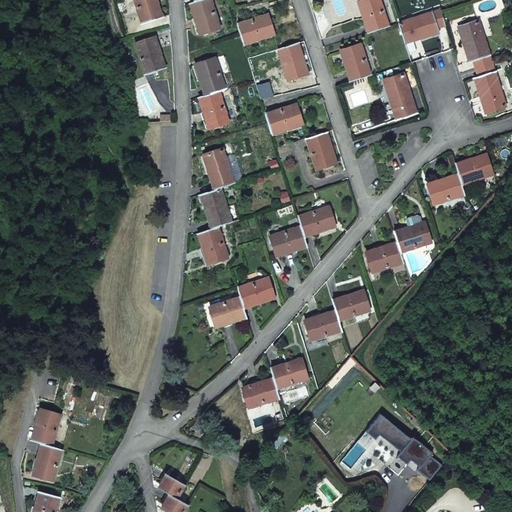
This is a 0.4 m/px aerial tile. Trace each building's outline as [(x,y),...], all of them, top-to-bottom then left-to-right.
[(133,0),(141,24),(161,17),(155,0),(133,0)] [(219,27),(209,0),(196,0),(195,0),(190,2),(200,33),(219,27)] [(369,32),(388,26),(379,0),(364,0),(358,2),(369,32)] [(446,24),(440,9),(399,23),(405,42),(440,32),(438,27),(446,24)] [(273,35),(266,13),(236,24),(243,44),(273,35)] [(473,60),(476,67),(491,63),(478,21),(458,27),(470,61),(473,60)] [(144,74),(164,68),(154,38),(135,44),(144,74)] [(287,79),(307,73),(297,42),(277,48),(287,79)] [(351,81),(370,75),(360,44),(341,51),(351,81)] [(205,94),(218,90),(224,88),(215,58),(195,64),(205,94)] [(491,63),(476,67),(478,75),(474,76),(486,112),(505,106),(491,63)] [(396,119),(416,112),(404,74),(383,80),(396,119)] [(228,121),(218,90),(205,94),(199,96),(209,127),(228,121)] [(265,113),(271,134),(302,124),(295,104),(265,113)] [(316,169),(336,162),(326,132),(306,138),(316,169)] [(214,189),(220,188),(234,183),(222,149),(203,155),(214,189)] [(462,184),(493,174),(486,153),(456,163),(459,174),(462,184)] [(465,194),(462,184),(459,174),(428,183),(434,204),(465,194)] [(231,222),(220,188),(214,189),(200,194),(211,228),(217,226),(231,222)] [(301,225),(304,235),(335,225),(329,205),(298,215),(301,225)] [(397,242),(400,251),(431,241),(425,222),(394,231),(397,242)] [(307,246),(304,235),(301,225),(270,235),(276,255),(307,246)] [(227,257),(217,226),(211,228),(198,232),(208,263),(227,257)] [(403,261),(400,251),(397,242),(366,252),(373,271),(403,261)] [(240,297),(243,307),(273,297),(267,278),(237,287),(240,297)] [(335,311),(338,320),(369,310),(363,290),(332,300),(335,311)] [(246,317),(243,307),(240,297),(209,307),(216,327),(246,317)] [(310,340),(341,330),(338,320),(335,311),(304,321),(310,340)] [(273,378),(277,388),(306,379),(300,359),(270,368),(273,378)] [(279,398),(277,388),(273,378),(242,387),(248,408),(279,398)] [(31,441),(41,443),(52,446),(60,415),(39,409),(31,441)] [(52,446),(41,443),(33,475),(53,481),(61,449),(52,446)] [(158,487),(169,493),(176,498),(184,483),(166,473),(158,487)] [(54,511),(58,497),(39,492),(33,511),(54,511)] [(176,498),(169,493),(160,508),(167,511),(181,511),(186,504),(176,498)]
